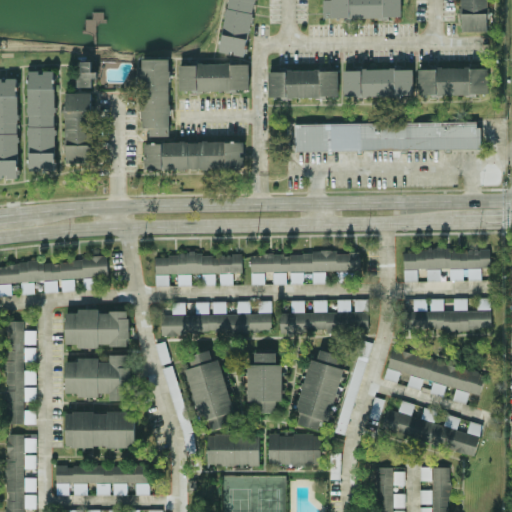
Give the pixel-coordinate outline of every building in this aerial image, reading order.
[(232,0),(257,0),(247,55),(222,50),(232,0)] [(402,0),(402,17),(334,19),(334,17),(325,17),(325,0),(402,0)] [(463,0),(491,0),(492,31),(464,32),(463,0)] [(153,127),(145,127),(145,117),(144,117),(144,70),(145,70),(145,59),(153,59),(172,59),(172,136),(153,136),(153,127)] [(194,89),(182,89),(183,66),(194,66),(194,61),(207,61),(207,65),(234,65),(234,63),(252,64),(252,89),(240,89),(239,91),(194,91),(194,89)] [(79,74),(82,74),(82,62),(94,62),(94,72),(98,72),(98,79),(94,79),(94,87),(87,87),(79,87),(79,74)] [(346,69),(416,68),(416,99),(347,100),(346,69)] [(422,69),(492,68),(492,96),(422,97),(422,69)] [(271,71),(340,70),(340,100),(272,101),(271,71)] [(31,71),(58,71),(58,171),(31,171),(31,71)] [(0,78),(20,78),(20,177),(0,177),(0,78)] [(68,94),(94,94),(94,162),(68,162),(68,94)] [(481,147),(365,150),(365,125),(481,122),(481,147)] [(362,124),(363,149),(298,151),(297,126),(362,124)] [(245,142),(246,168),(145,170),(145,144),(245,142)] [(404,254),(405,270),(490,267),(490,250),(479,250),(479,252),(478,252),(478,251),(475,251),(475,252),(472,252),(472,251),(469,251),(469,252),(467,252),(467,253),(460,253),(460,252),(450,252),(450,249),(445,249),(445,248),(442,248),(442,247),(437,247),(437,249),(434,249),(434,250),(432,250),(431,248),(429,248),(429,250),(426,250),(426,251),(416,252),(416,254),(404,254)] [(251,256),(263,256),(263,254),(273,254),(273,255),(284,255),(284,257),(290,257),(290,256),(303,256),(302,254),(312,254),(312,252),(321,252),(321,251),(332,251),(336,251),(336,256),(338,256),(339,256),(339,255),(349,254),(348,253),(359,253),(359,271),(250,273),(251,256)] [(156,258),(168,258),(168,256),(178,256),(178,254),(180,254),(180,253),(184,253),(184,255),(186,255),(186,253),(189,253),(189,252),(194,252),(194,253),(196,253),(196,254),(201,254),(202,256),(212,256),(212,258),(219,258),(219,257),(221,257),(221,256),(224,256),(224,257),(227,257),(227,256),(232,256),(232,255),(242,255),(242,273),(156,274),(156,258)] [(0,267),(9,267),(9,265),(18,264),(18,263),(28,262),(28,261),(38,260),(38,262),(43,262),(43,263),(53,262),(53,265),(59,264),(59,263),(72,262),(72,261),(82,260),(82,258),(89,258),(89,257),(101,256),(101,257),(106,256),(108,276),(0,283),(0,267)] [(404,313),(491,310),(491,327),(479,328),(479,330),(469,330),(470,331),(461,332),(461,333),(444,333),(444,329),(434,329),(434,327),(404,328),(404,313)] [(65,314),(77,314),(77,311),(99,311),(99,314),(110,314),(109,312),(127,312),(127,320),(128,320),(128,339),(126,339),(126,347),(110,347),(110,345),(99,345),(99,350),(77,350),(77,345),(65,345),(65,314)] [(280,312),(368,312),(368,330),(348,330),(348,333),(326,333),(326,329),(301,329),(301,334),(293,334),(293,336),(288,336),(288,333),(280,333),(280,312)] [(160,315),(271,313),(271,330),(259,330),(259,332),(250,333),(250,334),(227,335),(227,331),(215,331),(215,330),(208,330),(208,331),(181,331),(181,336),(177,336),(166,337),(166,336),(161,336),(160,315)] [(6,323),(22,323),(23,425),(8,425),(7,412),(4,412),(4,402),(7,402),(7,391),(9,391),(9,385),(7,385),(7,372),(5,372),(5,362),(7,362),(7,352),(8,352),(8,332),(6,332),(6,323)] [(347,435),(372,343),(362,340),(337,433),(347,435)] [(386,379),(398,382),(401,372),(411,374),(408,386),(421,389),(424,379),(434,381),(431,394),(444,397),(446,386),(456,388),(454,400),(467,403),(469,392),(481,395),(486,372),(392,350),(386,379)] [(190,357),(208,351),(211,362),(218,360),(235,413),(228,415),(231,426),(211,432),(207,420),(201,421),(185,370),(193,368),(190,357)] [(321,352),(339,358),(336,368),(345,370),(327,422),(322,421),(318,432),(297,425),(300,414),(294,412),(312,360),(317,362),(321,352)] [(255,354),(275,354),(275,366),(282,366),(281,402),(275,402),(275,415),(254,415),(255,404),(246,404),(247,365),(255,365),(255,354)] [(65,363),(77,363),(77,359),(99,360),(99,363),(110,363),(110,356),(126,356),(126,369),(130,369),(130,388),(126,388),(126,401),(109,401),(110,394),(99,394),(99,399),(77,399),(77,394),(65,394),(65,363)] [(174,366),(163,369),(188,454),(198,451),(174,366)] [(385,400),(375,397),(369,417),(379,420),(385,400)] [(388,409),(479,438),(473,457),(466,454),(466,455),(453,451),(440,447),(427,444),(427,442),(398,433),(397,434),(381,429),(388,409)] [(65,415),(73,415),(73,412),(94,412),(93,415),(107,415),(107,413),(127,413),(127,415),(135,415),(134,446),(128,446),(128,449),(108,449),(107,447),(94,447),(94,449),(73,449),(74,447),(65,447),(65,415)] [(207,436),(214,436),(214,433),(234,434),(234,436),(248,436),(249,434),(259,434),(258,467),(249,467),(248,465),(243,465),(243,468),(239,468),(239,465),(229,464),(228,467),(214,466),(214,464),(207,464),(207,436)] [(268,433),(279,433),(279,437),(292,437),(292,434),(313,434),(313,437),(320,437),(320,468),(310,468),(310,466),(292,466),(292,464),(288,464),(288,468),(284,468),(284,464),(278,464),(278,466),(268,466),(268,433)] [(7,435),(7,453),(9,454),(9,459),(6,459),(7,469),(5,469),(5,480),(6,480),(7,493),(8,493),(9,499),(7,498),(7,508),(6,508),(6,511),(23,511),(24,435),(7,435)] [(55,465),(55,483),(151,482),(150,468),(143,468),(143,465),(135,465),(135,468),(122,468),(122,466),(113,466),(113,467),(106,468),(106,465),(72,465),(72,468),(67,468),(67,465),(55,465)] [(392,511),(392,467),(377,467),(377,475),(376,475),(376,485),(374,485),(373,511),(392,511)] [(432,468),(432,511),(450,511),(450,491),(452,491),(452,478),(449,478),(449,468),(432,468)]
